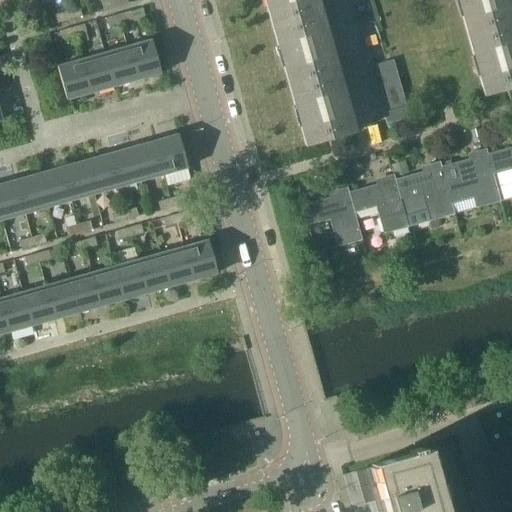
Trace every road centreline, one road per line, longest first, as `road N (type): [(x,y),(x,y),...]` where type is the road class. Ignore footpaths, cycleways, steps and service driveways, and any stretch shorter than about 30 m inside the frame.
road 1 (tertiary): [(309,465),(178,0)]
road 2 (tertiary): [(309,465),(166,511)]
road 3 (residential): [(373,126),(337,0)]
